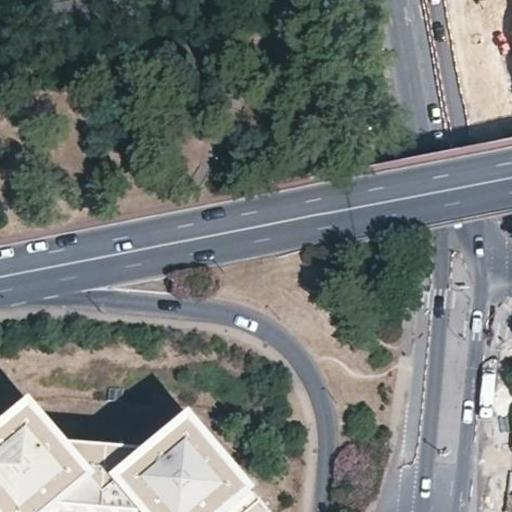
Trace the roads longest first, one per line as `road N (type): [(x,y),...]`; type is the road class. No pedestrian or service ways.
road 1 (secondary): [(511,174),(0,274)]
road 2 (residential): [(0,280),(215,309),(277,332),(319,393),(327,425),(322,511)]
road 3 (primary): [(430,167),(439,287),(421,474)]
road 4 (primary): [(492,235),(452,0)]
road 5 (primary): [(466,511),(494,284)]
road 6 (primary): [(404,0),(430,167)]
road 7 (primary): [(430,167),(494,284)]
